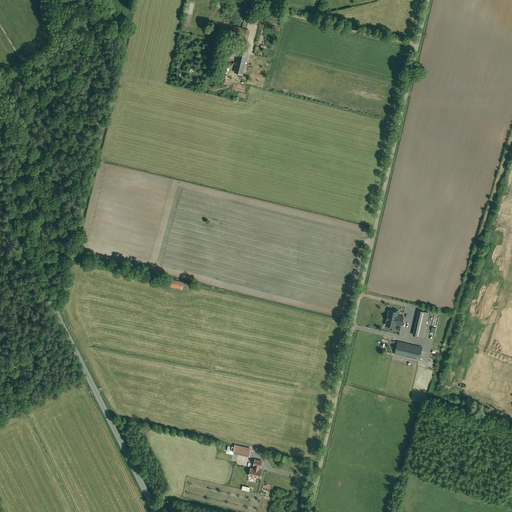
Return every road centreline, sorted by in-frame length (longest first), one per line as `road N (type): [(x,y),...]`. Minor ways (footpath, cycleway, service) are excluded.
road 1 (unclassified): [(308,511),(428,0)]
road 2 (tertiary): [(154,511),(0,203)]
road 3 (track): [(248,3),(417,44)]
